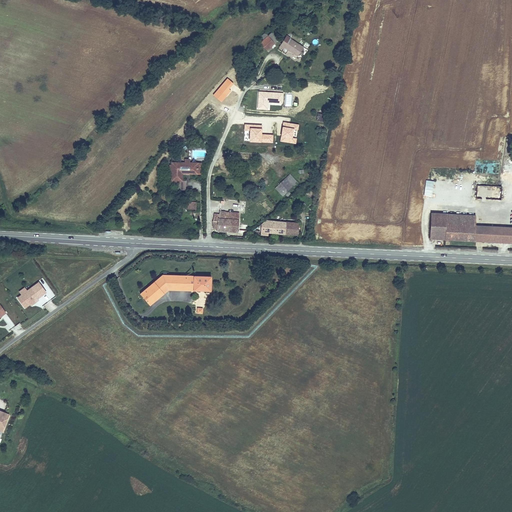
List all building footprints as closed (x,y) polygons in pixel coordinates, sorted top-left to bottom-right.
[(268,35),(260,42),(267,50),(275,43),(268,35)] [(285,39),(279,47),(283,49),(284,47),(298,56),(304,47),(291,38),(289,42),(285,39)] [(300,58),(306,49),(304,47),(298,56),(300,58)] [(258,108),(268,109),(268,102),(279,102),(279,93),(259,92),(258,108)] [(184,163),(172,163),(172,181),(174,181),(178,181),(178,184),(178,190),(186,190),(186,181),(182,181),(182,175),(186,175),(186,174),(197,174),(197,163),(190,163),(184,163)] [(290,174),(287,177),(294,186),(298,183),(290,174)] [(287,177),(275,188),(282,197),(294,186),(287,177)] [(481,191),(488,191),(488,199),(501,199),(501,186),(482,185),(481,191)] [(215,214),(214,220),(219,220),(218,229),(238,230),(239,210),(222,209),(221,214),(215,214)] [(476,215),(431,213),(430,239),(443,240),(444,224),(475,226),(476,215)] [(266,219),(249,233),(268,236),(269,233),(285,235),(287,221),(266,219)] [(300,223),(287,221),(285,235),(299,236),(300,223)] [(475,226),(444,224),(443,240),(474,241),(475,226)] [(511,227),(482,226),(481,242),(511,243),(511,227)] [(163,275),(140,294),(150,306),(168,291),(211,292),(211,276),(163,275)] [(21,293),(15,297),(25,310),(48,293),(39,281),(27,289),(25,286),(19,291),(21,293)] [(3,416),(8,418),(10,414),(0,410),(0,416),(3,417),(3,416)]
